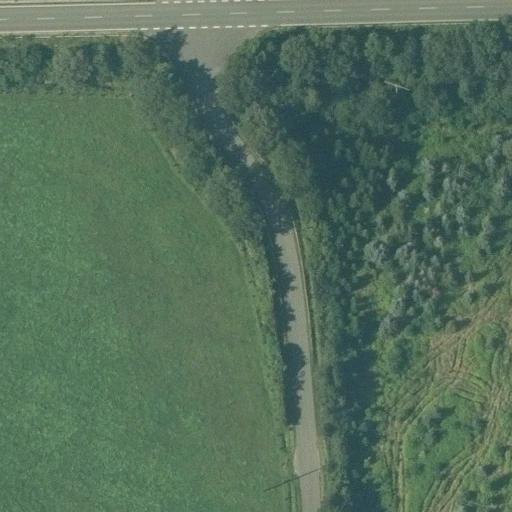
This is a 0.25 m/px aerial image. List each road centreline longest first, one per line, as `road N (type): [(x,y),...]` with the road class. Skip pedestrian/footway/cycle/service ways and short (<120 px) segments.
road 1 (unclassified): [(201,19),(200,62),(213,116),(265,195),(281,239),(309,511)]
road 2 (secondary): [(201,19),(511,12)]
road 3 (secondary): [(0,23),(201,19)]
